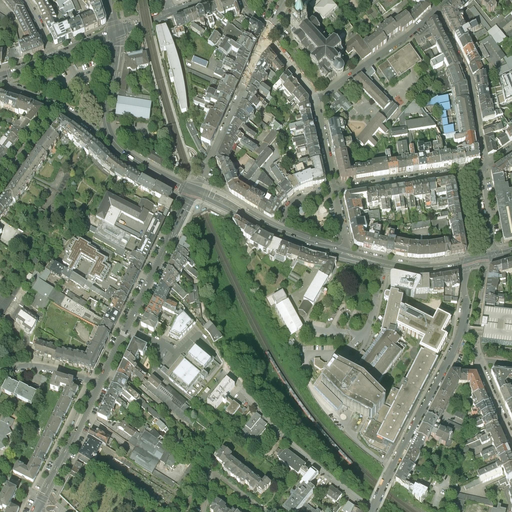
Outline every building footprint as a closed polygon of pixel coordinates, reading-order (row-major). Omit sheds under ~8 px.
[(1,0),(14,14),(24,8),(16,0),(1,0)] [(50,9),(46,0),(32,0),(36,5),(37,7),(38,6),(41,13),(50,9)] [(58,0),(56,1),(58,5),(60,9),(63,7),(62,5),(68,0),(58,0)] [(70,0),(68,0),(62,5),(63,7),(64,8),(66,12),(74,8),(71,1),(70,0)] [(70,0),(71,1),(74,8),(76,11),(81,9),(77,0),(70,0)] [(224,15),(228,14),(238,10),(234,0),(231,0),(223,3),(220,4),(224,15)] [(308,0),(293,0),(302,10),(308,4),(311,2),(308,0)] [(308,0),(311,2),(308,4),(309,5),(309,6),(311,8),(313,10),(313,9),(314,10),(314,11),(323,21),(337,8),(328,0),(325,0),(321,4),(320,3),(320,2),(320,1),(321,1),(320,0),(308,0)] [(361,0),(375,19),(382,14),(373,3),(371,0),(361,0)] [(378,0),(386,11),(400,0),(378,0)] [(466,29),(458,12),(462,8),(459,3),(455,0),(452,0),(442,10),(451,27),(455,35),(461,32),(466,29)] [(455,0),(459,3),(462,8),(471,0),(455,0)] [(489,0),(484,0),(482,2),(482,3),(490,13),(496,8),(492,3),(489,0)] [(430,6),(429,2),(424,5),(419,4),(415,8),(413,9),(413,10),(410,13),(411,13),(408,16),(413,22),(422,14),(430,6)] [(103,10),(102,4),(93,6),(91,6),(89,7),(93,14),(92,14),(98,26),(100,25),(101,25),(102,26),(104,25),(105,25),(105,24),(106,24),(106,23),(106,22),(106,21),(106,20),(104,12),(103,10)] [(217,5),(215,6),(219,16),(221,18),(224,17),(224,15),(220,4),(217,5)] [(58,5),(52,8),(56,19),(57,22),(58,22),(62,14),(60,9),(58,5)] [(223,19),(221,18),(219,16),(215,6),(213,7),(211,7),(208,8),(212,18),(215,18),(216,19),(222,23),(221,24),(222,25),(220,28),(224,30),(228,23),(225,21),(223,19)] [(492,29),(473,6),(470,9),(473,13),(480,22),(484,29),(487,33),(492,29)] [(473,13),(470,9),(469,7),(464,11),(471,20),(474,25),(475,24),(480,22),(473,13)] [(14,14),(20,26),(30,22),(24,8),(14,14)] [(41,13),(47,26),(53,23),(52,21),(56,19),(52,8),(50,9),(41,13)] [(202,10),(205,20),(207,19),(210,27),(215,26),(212,18),(208,8),(207,9),(202,10)] [(203,21),(205,20),(202,10),(199,11),(196,12),(200,23),(200,25),(203,27),(205,26),(203,21)] [(238,13),(238,10),(228,14),(229,15),(230,19),(240,16),(238,13)] [(196,25),(200,23),(196,12),(193,13),(190,14),(194,25),(196,25)] [(10,20),(0,13),(0,20),(7,25),(10,20)] [(393,21),(392,22),(398,30),(399,29),(400,29),(401,31),(405,28),(406,27),(413,22),(408,16),(405,13),(399,18),(398,17),(393,21)] [(56,30),(67,25),(62,14),(58,22),(55,27),(56,30)] [(92,14),(80,20),(85,32),(91,29),(98,26),(92,14)] [(194,25),(190,14),(187,15),(184,16),(188,27),(188,28),(191,26),(194,25)] [(511,19),(511,15),(510,14),(496,26),(499,30),(511,19)] [(176,26),(177,30),(175,30),(176,37),(180,36),(183,35),(185,34),(184,32),(183,29),(184,28),(188,27),(184,16),(174,20),(176,26)] [(249,26),(252,21),(244,17),(241,22),(249,26)] [(343,73),(343,72),(343,71),(343,70),(343,69),(343,68),(342,67),(340,65),(342,64),(342,63),(343,63),(343,62),(343,61),(342,61),(343,60),(343,59),(342,59),(340,57),(343,54),(341,51),(341,50),(340,50),(341,49),(340,48),(340,49),(334,43),(335,42),(334,41),(333,42),(333,41),(332,41),(330,38),(327,40),(325,38),(326,37),(325,37),(324,37),(322,34),(322,33),(321,33),(320,31),(320,30),(319,30),(320,29),(319,29),(317,27),(313,23),(314,22),(313,21),(312,22),(312,21),(311,22),(312,23),(310,24),(306,19),(305,20),(305,19),(304,19),(303,20),(303,21),(299,18),(297,20),(297,19),(294,22),(292,24),(290,26),(294,30),(293,30),(292,30),(291,30),(291,31),(291,32),(291,33),(295,37),(294,39),(293,38),(292,38),(293,39),(292,40),(293,41),(294,40),(299,47),(298,47),(299,48),(300,47),(301,48),(303,49),(303,50),(304,50),(306,53),(307,54),(309,56),(307,58),(310,61),(309,61),(310,62),(309,63),(310,64),(311,63),(316,69),(316,70),(317,71),(317,70),(318,71),(320,73),(319,74),(321,76),(321,78),(322,78),(323,79),(325,81),(328,79),(330,81),(336,76),(334,74),(335,75),(336,75),(337,76),(338,76),(339,76),(340,76),(341,75),(342,74),(343,73)] [(434,18),(427,25),(424,27),(422,30),(420,32),(419,33),(416,35),(415,37),(414,37),(419,44),(423,51),(430,48),(431,47),(428,40),(433,37),(436,44),(441,42),(446,39),(436,19),(434,18)] [(67,26),(73,37),(74,37),(85,32),(80,20),(75,22),(73,23),(69,25),(67,26)] [(380,26),(377,29),(386,40),(392,35),(398,30),(392,22),(391,20),(387,23),(387,22),(383,24),(384,25),(381,27),(380,26)] [(249,35),(247,37),(256,42),(258,39),(259,38),(260,35),(264,28),(258,25),(252,21),(249,26),(251,27),(249,31),(250,32),(249,35)] [(38,37),(30,22),(20,26),(25,35),(28,34),(31,40),(38,37)] [(243,27),(234,22),(232,26),(235,28),(235,29),(240,32),(241,30),(243,27)] [(73,37),(67,26),(67,25),(56,30),(55,27),(53,23),(47,26),(51,36),(55,45),(58,44),(58,45),(65,42),(64,41),(73,37)] [(232,26),(228,23),(224,30),(220,28),(219,28),(215,34),(221,38),(223,39),(225,41),(233,46),(237,49),(246,36),(241,33),(240,32),(235,29),(235,28),(232,26)] [(458,42),(468,37),(466,34),(468,33),(469,34),(478,29),(475,24),(474,25),(466,29),(461,32),(455,35),(456,38),(458,42)] [(194,25),(191,26),(192,28),(191,30),(200,36),(202,33),(195,28),(194,25)] [(195,28),(202,33),(204,34),(207,31),(198,26),(198,25),(197,26),(196,25),(194,25),(195,28)] [(492,29),(487,33),(490,36),(497,45),(507,39),(503,35),(499,30),(496,26),(492,29)] [(164,51),(167,50),(174,48),(170,38),(176,37),(175,30),(168,32),(166,28),(165,28),(158,29),(156,30),(161,52),(163,51),(164,51)] [(367,40),(363,42),(368,49),(371,53),(379,48),(387,42),(386,40),(377,29),(379,31),(375,34),(376,35),(368,41),(367,40)] [(484,29),(473,34),(474,36),(475,36),(476,38),(487,33),(484,29)] [(511,29),(503,35),(507,39),(511,36),(511,29)] [(208,44),(214,48),(221,38),(215,34),(208,44)] [(237,49),(241,51),(246,55),(250,57),(253,50),(257,43),(256,42),(247,37),(246,36),(237,49)] [(362,60),(371,53),(368,49),(363,42),(358,36),(343,47),(348,54),(353,51),(354,50),(355,52),(362,60)] [(497,45),(490,36),(477,44),(479,48),(484,58),(489,56),(483,45),(488,42),(501,60),(504,59),(505,58),(497,45)] [(31,40),(29,41),(33,54),(35,53),(44,50),(40,42),(38,37),(31,40)] [(463,52),(472,47),(470,43),(472,42),(471,41),(470,41),(468,37),(458,42),(460,47),(463,52)] [(450,47),(446,39),(441,42),(436,44),(443,58),(443,57),(453,52),(450,47)] [(19,44),(20,47),(22,57),(27,56),(33,54),(29,41),(19,44)] [(231,50),(233,46),(225,41),(218,50),(223,54),(227,56),(231,50)] [(387,61),(378,67),(382,73),(388,82),(397,76),(398,77),(410,69),(419,63),(421,61),(409,44),(386,61),(387,61)] [(466,60),(476,55),(473,49),(474,48),(474,50),(479,48),(477,44),(472,47),(463,52),(464,55),(466,60)] [(11,50),(8,51),(10,56),(8,56),(9,61),(17,59),(22,57),(20,47),(11,50)] [(178,60),(174,48),(167,50),(166,51),(167,56),(169,64),(171,72),(172,74),(170,74),(169,74),(171,82),(174,81),(175,85),(182,112),(187,111),(187,103),(186,94),(184,83),(181,71),(178,60)] [(436,61),(430,48),(423,51),(430,64),(436,61)] [(241,51),(239,54),(236,61),(237,62),(246,66),(248,61),(250,57),(246,55),(241,51)] [(453,52),(443,57),(445,61),(449,70),(459,66),(457,62),(453,52)] [(268,69),(272,65),(276,61),(269,53),(267,54),(266,55),(265,56),(264,57),(263,58),(262,59),(262,60),(261,61),(260,63),(268,69)] [(227,61),(229,57),(227,56),(223,54),(219,62),(224,64),(226,61),(227,61)] [(124,68),(119,91),(131,94),(132,89),(129,88),(129,87),(130,86),(130,84),(132,72),(133,72),(134,72),(135,72),(135,71),(136,71),(136,70),(136,69),(148,66),(146,55),(125,59),(126,64),(124,64),(124,68)] [(469,65),(479,61),(480,60),(478,57),(477,58),(476,55),(466,60),(468,62),(469,65)] [(443,62),(445,61),(443,57),(443,58),(436,61),(430,64),(433,69),(443,64),(443,63),(443,62)] [(206,68),(208,63),(194,58),(192,63),(206,68)] [(284,70),(277,63),(276,61),(272,65),(275,69),(279,74),(284,70)] [(479,61),(469,65),(471,70),(473,74),(475,74),(478,72),(483,70),(479,61)] [(219,62),(216,68),(221,71),(222,68),(224,64),(219,62)] [(234,68),(243,72),(245,70),(246,66),(237,62),(235,66),(234,68)] [(258,67),(256,71),(264,77),(268,71),(269,73),(271,75),(270,76),(274,79),(277,76),(272,72),(268,69),(260,63),(258,67)] [(507,65),(493,71),(495,77),(510,71),(507,65)] [(459,66),(449,70),(446,71),(453,89),(466,85),(464,79),(459,66)] [(229,81),(230,79),(228,78),(229,77),(226,75),(223,74),(223,72),(221,71),(216,68),(214,74),(225,79),(228,81),(228,80),(229,81)] [(231,75),(240,79),(242,76),(243,72),(234,68),(233,71),(231,75)] [(204,76),(186,69),(188,76),(202,82),(204,76)] [(375,104),(383,112),(379,116),(378,115),(356,141),(363,147),(368,142),(374,148),(377,144),(370,139),(379,130),(385,135),(388,132),(381,126),(385,122),(386,122),(398,108),(394,105),(386,97),(387,96),(384,93),(383,94),(372,82),(369,79),(375,73),(371,69),(363,77),(361,75),(354,82),(375,104)] [(255,74),(253,77),(263,84),(264,84),(268,79),(264,77),(256,71),(255,74)] [(271,82),(274,79),(270,76),(271,75),(269,73),(268,71),(264,77),(268,79),(271,82)] [(451,90),(453,89),(446,71),(436,75),(439,94),(451,90)] [(477,92),(488,89),(485,72),(474,77),(475,84),(477,92)] [(503,91),(502,91),(503,96),(505,102),(511,99),(511,74),(503,78),(507,89),(504,90),(503,91)] [(239,82),(240,79),(231,75),(231,76),(230,79),(229,81),(238,85),(239,82)] [(283,79),(273,90),(275,92),(281,86),(282,85),(284,88),(292,80),(292,79),(288,75),(283,79)] [(204,76),(202,82),(210,85),(212,80),(204,76)] [(261,86),(263,84),(253,77),(252,80),(251,83),(268,96),(271,93),(263,87),(261,87),(261,86)] [(223,84),(221,89),(234,95),(235,90),(237,87),(238,85),(229,81),(228,80),(228,81),(226,85),(223,84)] [(300,89),(292,80),(284,88),(282,89),(285,91),(284,92),(288,96),(289,96),(291,98),(300,89)] [(250,85),(249,88),(257,94),(259,92),(260,92),(259,94),(267,100),(267,99),(269,97),(268,96),(251,83),(250,85)] [(472,118),(466,85),(453,89),(451,90),(460,133),(460,136),(461,138),(475,135),(475,134),(472,118)] [(218,96),(221,89),(215,87),(212,94),(218,96)] [(502,87),(477,92),(479,101),(503,96),(502,91),(503,91),(502,87)] [(246,94),(260,105),(265,109),(268,106),(264,103),(257,97),(255,96),(257,95),(257,94),(249,88),(247,92),(246,94)] [(221,89),(218,96),(231,101),(232,98),(234,95),(221,89)] [(297,101),(299,103),(306,96),(300,89),(291,98),(287,102),(289,104),(290,105),(292,103),(291,103),(293,100),(294,100),(295,101),(296,100),(297,101)] [(131,94),(119,91),(119,95),(118,98),(116,115),(115,123),(122,124),(124,124),(125,116),(149,119),(151,103),(127,100),(128,96),(132,97),(132,94),(131,94)] [(332,96),(336,101),(330,107),(335,113),(342,107),(346,112),(352,106),(338,91),(332,96)] [(231,101),(218,96),(212,94),(208,92),(206,98),(207,98),(228,107),(229,104),(231,101)] [(0,105),(2,106),(5,107),(8,97),(0,94),(0,105)] [(242,103),(251,110),(254,112),(260,105),(246,94),(244,98),(242,103)] [(308,99),(306,96),(299,103),(300,104),(298,106),(299,107),(302,106),(302,107),(307,102),(308,102),(308,101),(308,100),(308,99)] [(20,100),(8,97),(5,107),(4,108),(13,111),(12,112),(15,113),(20,100)] [(445,135),(446,140),(453,139),(461,138),(460,136),(460,133),(454,134),(453,126),(448,127),(445,112),(450,112),(447,97),(433,100),(419,108),(420,109),(439,106),(444,135),(445,135)] [(215,110),(216,107),(205,103),(204,103),(200,101),(196,100),(193,98),(193,104),(204,108),(205,106),(215,110)] [(217,107),(226,111),(227,109),(228,107),(207,98),(207,99),(206,102),(205,102),(204,103),(205,103),(216,107),(217,107)] [(490,103),(489,99),(484,100),(479,101),(480,104),(480,108),(486,107),(492,106),(492,102),(490,103)] [(31,104),(20,100),(15,113),(18,114),(19,113),(27,116),(28,114),(31,104)] [(399,119),(401,130),(406,129),(405,123),(411,122),(409,114),(418,112),(424,119),(425,120),(428,118),(427,118),(420,109),(419,108),(414,101),(399,119)] [(298,113),(296,115),(310,112),(307,102),(302,107),(302,106),(299,107),(295,110),(298,113)] [(246,118),(249,121),(254,115),(250,112),(251,110),(242,103),(240,107),(238,113),(241,115),(246,118)] [(40,108),(31,104),(28,114),(32,115),(25,123),(31,125),(37,117),(38,115),(39,115),(41,113),(40,108)] [(481,112),(482,114),(487,113),(493,112),(492,106),(486,107),(480,108),(481,112)] [(219,116),(223,118),(224,115),(226,111),(217,107),(214,113),(213,112),(213,111),(205,108),(204,112),(211,114),(213,115),(219,116)] [(482,118),(483,122),(503,116),(499,111),(493,112),(487,113),(482,114),(482,118)] [(311,118),(310,112),(296,115),(295,116),(296,122),(302,120),(311,118)] [(234,121),(243,127),(244,129),(246,126),(247,127),(248,124),(249,121),(246,118),(241,115),(238,113),(236,116),(234,121)] [(219,126),(223,118),(219,116),(213,115),(211,114),(204,130),(216,134),(219,126)] [(293,130),(295,129),(313,125),(311,118),(302,120),(303,125),(302,125),(301,124),(291,126),(289,127),(290,130),(293,130)] [(405,123),(406,129),(407,132),(410,131),(435,128),(428,118),(425,120),(420,121),(411,122),(405,123)] [(62,119),(51,132),(56,136),(57,134),(58,135),(60,134),(59,133),(60,132),(62,133),(63,132),(66,134),(73,126),(62,119)] [(14,129),(24,133),(31,125),(25,123),(17,120),(14,129)] [(231,127),(230,129),(238,135),(239,133),(242,130),(243,127),(234,121),(233,124),(231,127)] [(261,121),(256,127),(261,131),(266,126),(261,121)] [(271,124),(268,127),(273,131),(276,134),(282,127),(275,121),(272,124),(271,124)] [(328,125),(332,142),(342,140),(340,132),(344,132),(343,124),(342,123),(341,123),(340,123),(339,123),(328,125)] [(192,139),(195,137),(198,135),(194,127),(193,124),(187,125),(186,126),(186,128),(192,139)] [(497,126),(482,131),(484,137),(492,135),(503,131),(501,124),(497,126)] [(314,132),(313,125),(295,129),(296,133),(303,132),(303,130),(304,130),(305,134),(314,132)] [(78,143),(81,145),(88,137),(84,134),(76,128),(73,126),(66,134),(69,137),(68,138),(71,140),(71,141),(73,139),(74,140),(74,141),(75,142),(74,143),(77,145),(78,143)] [(243,127),(242,130),(242,131),(244,132),(244,133),(254,140),(257,137),(244,129),(243,127)] [(14,129),(10,134),(19,141),(24,133),(14,129)] [(213,140),(216,134),(204,130),(202,129),(201,133),(206,135),(205,137),(203,137),(201,141),(209,145),(210,146),(213,140)] [(226,139),(234,145),(237,141),(240,143),(241,143),(243,139),(244,139),(238,135),(230,129),(227,136),(226,139)] [(407,136),(407,132),(406,129),(401,130),(391,132),(391,134),(392,138),(407,136)] [(273,131),(272,132),(263,143),(264,144),(269,147),(278,136),(276,134),(273,131)] [(407,136),(411,161),(416,160),(415,158),(413,149),(412,149),(411,145),(412,145),(410,131),(407,132),(407,136)] [(51,132),(37,149),(46,156),(59,139),(56,136),(51,132)] [(295,145),(306,142),(316,140),(314,132),(305,134),(304,135),(305,139),(303,140),(303,138),(292,141),(293,145),(295,145)] [(19,141),(10,134),(9,134),(4,140),(14,147),(19,141)] [(69,137),(66,134),(61,141),(63,145),(65,147),(71,140),(68,138),(69,137)] [(475,135),(461,138),(453,139),(454,143),(463,141),(464,140),(464,143),(464,144),(464,146),(465,146),(465,148),(464,149),(465,153),(477,149),(475,135)] [(492,135),(484,137),(488,155),(492,154),(497,153),(496,152),(494,144),(494,141),(493,139),(492,135)] [(504,135),(494,141),(494,144),(498,143),(501,148),(509,143),(505,136),(504,135)] [(98,145),(88,137),(81,145),(83,147),(83,148),(86,151),(85,153),(88,156),(91,153),(98,145)] [(195,137),(192,139),(199,152),(204,157),(205,153),(202,150),(195,137)] [(217,158),(216,160),(226,164),(227,162),(234,145),(226,139),(223,145),(221,150),(217,158)] [(243,139),(241,143),(250,149),(260,157),(263,153),(259,150),(243,139)] [(4,140),(0,145),(2,146),(0,147),(0,148),(8,154),(14,147),(4,140)] [(307,146),(307,150),(318,147),(316,140),(306,142),(307,146)] [(332,142),(333,149),(352,145),(351,141),(343,143),(342,140),(332,142)] [(441,167),(451,166),(449,155),(449,154),(446,155),(446,154),(443,155),(442,155),(443,154),(441,144),(439,140),(436,140),(436,142),(437,145),(441,167)] [(305,147),(307,146),(306,142),(295,145),(296,149),(295,149),(296,152),(302,151),(301,148),(305,147)] [(269,147),(264,144),(259,150),(263,153),(267,149),(269,147)] [(112,159),(98,145),(91,153),(94,157),(93,158),(96,160),(97,159),(98,161),(98,162),(100,164),(101,164),(105,167),(112,159)] [(352,149),(352,145),(333,149),(335,156),(345,153),(344,151),(352,149)] [(441,167),(437,145),(433,145),(434,157),(432,157),(434,168),(441,167)] [(427,169),(423,148),(423,146),(417,147),(418,152),(418,153),(419,156),(420,156),(420,158),(417,158),(417,160),(419,170),(427,169)] [(427,169),(434,168),(432,157),(429,157),(428,151),(431,151),(430,146),(423,148),(427,169)] [(308,152),(309,157),(319,155),(318,147),(307,150),(308,152)] [(8,154),(0,148),(0,155),(5,159),(8,154)] [(10,188),(5,194),(13,200),(15,202),(32,177),(48,157),(46,156),(37,149),(35,153),(27,164),(22,170),(18,176),(10,188)] [(259,168),(259,169),(272,154),(267,149),(263,153),(260,157),(256,163),(255,164),(259,168)] [(479,160),(477,149),(465,153),(463,153),(465,164),(478,162),(479,160)] [(242,150),(238,154),(242,158),(246,153),(242,150)] [(151,152),(147,159),(161,166),(165,159),(151,152)] [(335,156),(338,169),(349,167),(346,153),(345,153),(335,156)] [(452,155),(449,155),(451,166),(465,164),(463,153),(454,156),(454,155),(453,156),(452,155)] [(398,174),(396,163),(396,160),(393,160),(393,164),(391,164),(390,154),(385,154),(386,163),(388,175),(398,174)] [(310,161),(310,164),(321,162),(319,155),(309,157),(310,161)] [(121,166),(112,159),(105,167),(112,172),(110,175),(115,177),(121,166)] [(251,159),(242,171),(244,172),(247,175),(255,164),(256,163),(251,159)] [(276,168),(286,184),(290,181),(286,175),(286,174),(284,171),(283,171),(280,166),(282,164),(281,159),(274,164),(276,168)] [(220,168),(222,173),(232,169),(231,167),(226,164),(216,160),(220,168)] [(413,171),(411,161),(409,161),(404,162),(406,172),(413,171)] [(315,175),(311,176),(313,186),(318,185),(324,184),(325,183),(325,182),(321,162),(310,164),(307,165),(308,168),(311,167),(312,170),(312,171),(314,170),(315,175)] [(398,174),(406,172),(404,162),(401,162),(396,163),(398,174)] [(381,176),(388,175),(386,163),(372,165),(372,167),(374,177),(381,176)] [(491,172),(492,180),(506,177),(507,177),(507,174),(508,174),(509,176),(510,176),(511,175),(511,174),(507,168),(504,163),(493,171),(491,172)] [(255,164),(247,175),(251,178),(259,168),(255,164)] [(121,166),(115,177),(122,181),(124,180),(129,171),(121,166)] [(350,172),(349,167),(338,169),(340,180),(343,182),(352,180),(356,180),(355,171),(350,172)] [(367,178),(374,177),(372,167),(355,170),(355,171),(356,180),(367,178)] [(286,184),(276,168),(272,171),(274,176),(275,176),(277,179),(278,179),(281,184),(283,184),(283,186),(286,184)] [(223,176),(225,180),(235,176),(233,171),(232,169),(222,173),(223,176)] [(240,170),(235,176),(225,180),(226,184),(228,187),(238,183),(237,180),(244,172),(242,171),(240,170)] [(57,191),(46,213),(52,216),(62,194),(72,175),(67,171),(57,191)] [(143,179),(129,171),(124,180),(138,188),(143,179)] [(262,172),(257,181),(270,188),(273,184),(262,172)] [(251,178),(247,175),(241,181),(245,185),(252,178),(251,178)] [(511,184),(507,185),(494,187),(495,198),(502,232),(504,244),(511,241),(511,175),(510,176),(511,184)] [(307,188),(313,186),(311,176),(303,177),(302,178),(300,179),(295,181),(300,190),(307,188)] [(492,180),(494,187),(507,185),(506,181),(506,177),(492,180)] [(157,187),(143,179),(138,188),(152,196),(157,187)] [(300,190),(295,181),(294,180),(291,182),(290,181),(286,184),(294,194),(300,190)] [(434,183),(435,188),(440,187),(441,191),(456,189),(455,183),(452,181),(442,182),(434,183)] [(239,185),(238,183),(228,187),(230,192),(232,194),(240,199),(245,202),(250,192),(239,185)] [(434,183),(427,184),(431,205),(435,205),(434,204),(433,195),(434,194),(436,194),(436,192),(435,188),(434,183)] [(294,194),(286,184),(283,186),(279,189),(278,190),(279,191),(287,199),(288,199),(294,194)] [(420,185),(422,199),(425,199),(426,208),(431,208),(431,207),(431,205),(427,184),(420,185)] [(420,185),(412,187),(415,210),(415,211),(421,210),(420,207),(420,208),(418,200),(422,199),(420,185)] [(172,195),(157,187),(152,196),(160,200),(163,201),(168,203),(172,195)] [(404,188),(406,198),(406,199),(410,199),(410,200),(409,200),(411,211),(415,210),(412,187),(404,188)] [(404,188),(397,189),(400,210),(405,210),(403,199),(406,198),(404,188)] [(396,211),(400,210),(397,189),(390,190),(392,201),(395,200),(396,211)] [(456,189),(441,191),(436,192),(436,194),(436,196),(446,194),(446,197),(457,196),(456,192),(456,189)] [(256,209),(258,209),(263,201),(265,197),(263,196),(252,190),(250,192),(245,202),(251,206),(256,209)] [(383,191),(386,212),(391,212),(389,201),(392,201),(390,190),(387,190),(383,191)] [(276,213),(281,206),(284,202),(287,199),(279,191),(276,194),(279,198),(275,202),(271,200),(264,213),(271,218),(274,217),(276,213)] [(383,191),(376,192),(378,204),(381,203),(382,212),(386,212),(383,191)] [(376,192),(366,193),(367,199),(368,207),(378,206),(378,204),(376,192)] [(344,199),(346,206),(360,203),(360,202),(362,202),(361,199),(367,199),(366,193),(355,195),(346,196),(344,199)] [(5,194),(0,201),(0,208),(5,212),(13,200),(5,194)] [(108,196),(96,220),(102,223),(114,229),(116,224),(118,221),(121,215),(124,216),(138,223),(144,212),(138,209),(137,211),(108,196)] [(457,199),(457,196),(446,197),(447,200),(437,202),(438,203),(438,206),(458,203),(457,199)] [(264,213),(271,200),(267,198),(265,202),(263,201),(258,209),(262,212),(264,213)] [(138,209),(144,212),(149,214),(150,215),(153,207),(142,201),(138,209)] [(159,209),(160,210),(169,214),(173,206),(169,204),(168,203),(163,201),(160,205),(159,209)] [(362,213),(360,203),(346,206),(348,216),(362,213)] [(458,205),(458,203),(438,206),(437,206),(438,209),(438,210),(445,209),(448,207),(448,210),(448,211),(449,211),(459,209),(458,205)] [(46,211),(40,209),(37,214),(43,217),(46,211)] [(441,219),(449,218),(460,216),(460,212),(459,209),(449,211),(450,214),(449,214),(446,214),(440,215),(441,219)] [(160,210),(156,218),(165,222),(167,218),(169,214),(160,210)] [(350,225),(361,223),(360,220),(360,217),(369,215),(369,213),(369,211),(362,213),(348,216),(350,225)] [(369,215),(370,221),(372,220),(380,222),(380,220),(379,211),(369,213),(369,215)] [(144,225),(149,214),(144,212),(138,223),(139,223),(144,225)] [(461,222),(460,216),(449,218),(450,228),(452,228),(462,226),(461,222)] [(155,217),(149,230),(159,235),(162,228),(165,222),(156,218),(155,217)] [(449,218),(441,219),(433,221),(432,221),(432,225),(433,231),(435,231),(450,228),(449,218)] [(244,235),(249,227),(235,219),(233,222),(238,232),(239,231),(240,231),(240,232),(244,235)] [(430,225),(430,221),(425,222),(424,222),(413,224),(412,230),(430,227),(430,225)] [(350,225),(352,233),(362,231),(366,230),(364,222),(361,223),(350,225)] [(97,231),(95,236),(124,251),(131,237),(126,235),(114,229),(102,223),(97,231)] [(139,235),(116,224),(114,229),(126,235),(131,237),(137,240),(139,235)] [(462,226),(452,228),(454,240),(455,240),(459,239),(459,241),(464,240),(463,232),(462,226)] [(252,241),(259,233),(249,227),(244,235),(244,236),(250,239),(249,239),(252,241)] [(366,248),(371,250),(376,228),(371,229),(369,238),(366,237),(364,248),(366,248)] [(374,250),(379,251),(382,238),(379,238),(381,229),(376,228),(371,250),(374,250)] [(156,241),(159,235),(149,230),(143,243),(152,248),(156,241)] [(364,237),(362,231),(352,233),(355,245),(356,245),(357,246),(364,248),(366,237),(364,237)] [(385,239),(382,238),(379,251),(383,252),(386,253),(390,234),(390,233),(386,232),(385,239)] [(254,245),(259,248),(268,237),(259,233),(252,241),(248,245),(246,247),(246,248),(248,252),(248,251),(250,253),(252,250),(251,249),(254,245)] [(388,253),(393,255),(396,241),(393,241),(394,235),(390,234),(386,253),(388,253)] [(124,251),(95,236),(93,240),(116,252),(115,255),(122,259),(126,252),(124,251)] [(267,252),(268,251),(270,248),(274,240),(268,237),(259,248),(267,252)] [(455,243),(449,244),(451,255),(464,253),(466,251),(464,240),(459,241),(459,239),(455,240),(455,243)] [(98,282),(102,284),(111,268),(105,265),(108,261),(99,255),(96,253),(97,252),(91,248),(91,247),(78,240),(77,243),(74,242),(66,256),(68,257),(63,266),(70,269),(68,273),(72,276),(74,271),(75,272),(82,260),(94,267),(84,283),(87,285),(92,288),(94,285),(96,282),(96,281),(98,282)] [(183,240),(179,249),(187,256),(191,251),(187,242),(183,240)] [(273,260),(276,256),(279,252),(282,243),(274,240),(270,248),(268,251),(271,253),(272,252),(274,253),(273,254),(272,255),(270,257),(273,260)] [(408,258),(410,245),(396,241),(393,255),(399,256),(408,258)] [(444,256),(451,255),(449,244),(448,242),(442,243),(444,256)] [(152,248),(143,243),(136,257),(146,261),(152,248)] [(285,260),(287,257),(288,255),(291,247),(282,243),(279,252),(276,256),(285,260)] [(442,243),(427,245),(429,259),(438,257),(444,256),(442,243)] [(415,259),(417,259),(419,245),(415,245),(410,245),(408,258),(412,258),(415,259)] [(423,259),(429,259),(427,245),(419,245),(417,259),(423,259)] [(293,268),(298,260),(301,251),(292,247),(291,247),(288,255),(287,257),(291,259),(291,258),(295,259),(294,260),(293,261),(289,266),(293,268)] [(179,249),(176,255),(187,264),(192,268),(194,266),(194,264),(193,263),(194,261),(187,256),(179,249)] [(314,266),(319,267),(322,268),(324,258),(322,258),(316,256),(316,258),(313,257),(312,256),(311,256),(310,256),(308,255),(308,254),(301,251),(298,260),(305,263),(304,264),(309,266),(314,268),(314,266)] [(126,261),(131,263),(133,264),(142,268),(146,261),(136,257),(129,254),(126,261)] [(176,255),(172,263),(181,271),(184,269),(187,264),(176,255)] [(320,272),(319,275),(328,280),(331,275),(333,267),(334,262),(324,260),(324,258),(322,268),(321,269),(323,270),(321,272),(320,272)] [(139,276),(142,268),(133,264),(131,263),(129,267),(123,263),(121,267),(123,268),(130,271),(139,276)] [(172,263),(169,269),(177,277),(182,272),(181,271),(172,263)] [(52,264),(46,273),(51,276),(68,285),(70,283),(73,277),(72,276),(68,273),(61,270),(52,264)] [(199,274),(192,268),(187,264),(184,269),(186,271),(187,270),(197,278),(199,275),(199,274)] [(123,286),(123,285),(125,280),(123,279),(122,280),(116,277),(117,276),(116,276),(117,273),(119,274),(120,273),(118,272),(119,270),(120,268),(122,270),(123,268),(121,267),(117,265),(110,279),(114,281),(123,286)] [(501,265),(490,267),(489,277),(502,278),(501,265)] [(169,269),(166,275),(176,284),(180,279),(177,277),(169,269)] [(125,280),(123,285),(132,290),(136,283),(139,276),(130,271),(125,280)] [(46,273),(39,283),(45,286),(51,276),(46,273)] [(451,274),(452,285),(451,303),(457,303),(459,288),(458,275),(458,273),(451,274)] [(410,278),(396,275),(393,274),(392,275),(390,275),(390,278),(391,291),(398,293),(402,294),(414,296),(416,293),(429,292),(429,278),(410,278)] [(448,275),(442,276),(443,290),(446,289),(446,286),(452,285),(451,274),(448,275)] [(166,275),(161,286),(168,293),(172,289),(183,299),(187,295),(176,284),(166,275)] [(304,299),(313,305),(321,291),(328,280),(319,275),(304,299)] [(436,277),(429,278),(429,292),(429,294),(443,293),(443,290),(442,276),(436,277)] [(0,313),(3,316),(22,287),(16,284),(9,295),(4,291),(10,280),(5,277),(0,286),(0,313)] [(84,283),(73,277),(70,283),(83,291),(87,285),(84,283)] [(497,284),(488,281),(487,291),(496,292),(497,284)] [(38,297),(47,302),(54,292),(45,286),(39,283),(32,293),(33,293),(38,297)] [(92,288),(87,285),(83,291),(89,294),(90,292),(92,288)] [(120,292),(119,294),(127,299),(128,297),(132,290),(123,285),(123,286),(120,292)] [(161,286),(154,300),(165,306),(166,303),(166,301),(169,294),(168,293),(161,286)] [(196,286),(192,287),(193,294),(189,295),(190,304),(195,303),(198,322),(206,332),(212,326),(210,323),(206,326),(202,320),(196,286)] [(104,295),(92,288),(90,292),(102,299),(104,295)] [(278,305),(276,306),(290,333),(302,326),(288,299),(287,299),(289,298),(288,297),(288,296),(286,297),(286,296),(282,289),(272,295),(276,302),(278,305)] [(28,294),(22,303),(27,306),(28,306),(33,298),(31,296),(33,293),(32,293),(28,291),(26,294),(28,294)] [(396,327),(401,308),(402,299),(397,297),(398,295),(398,293),(391,291),(384,319),(382,320),(381,321),(380,324),(381,325),(380,329),(382,329),(381,333),(382,334),(380,336),(364,357),(353,372),(336,363),(333,367),(331,366),(327,371),(325,373),(323,375),(325,377),(321,381),(342,404),(368,418),(372,420),(385,404),(385,400),(380,394),(375,389),(404,349),(400,346),(398,344),(400,340),(397,338),(394,336),(396,327)] [(496,292),(487,291),(485,298),(503,300),(504,301),(505,297),(497,296),(496,297),(496,292)] [(50,304),(59,310),(66,299),(54,292),(47,302),(50,304)] [(127,299),(119,294),(115,302),(124,307),(127,299)] [(112,300),(104,295),(102,299),(110,303),(111,303),(111,302),(112,300)] [(44,313),(50,304),(47,302),(38,297),(31,308),(32,309),(36,311),(37,309),(44,313)] [(503,300),(485,298),(484,303),(495,305),(503,306),(503,300)] [(95,328),(100,330),(105,322),(94,317),(66,299),(59,310),(95,328)] [(313,305),(304,299),(298,309),(299,310),(298,311),(299,314),(302,316),(305,315),(306,314),(307,314),(313,305)] [(111,309),(110,310),(120,315),(120,314),(124,307),(115,302),(112,300),(111,302),(114,303),(111,309)] [(153,302),(150,307),(160,312),(162,309),(174,315),(176,311),(165,306),(154,300),(153,302)] [(167,303),(166,303),(165,306),(176,311),(178,312),(181,310),(178,307),(169,302),(167,303)] [(16,323),(23,313),(27,306),(22,303),(19,307),(11,319),(16,323)] [(495,305),(484,303),(481,326),(484,327),(484,328),(484,331),(483,332),(483,336),(482,340),(511,346),(511,312),(494,309),(495,305)] [(27,306),(23,313),(25,315),(26,314),(28,316),(32,309),(31,308),(28,306),(27,306)] [(101,312),(105,314),(108,309),(101,306),(98,310),(101,311),(101,312)] [(403,309),(401,308),(396,327),(420,340),(422,341),(418,348),(424,351),(436,358),(437,359),(441,351),(449,337),(444,335),(452,320),(437,312),(432,321),(407,308),(404,306),(403,309)] [(156,321),(160,312),(150,307),(148,312),(146,317),(156,321)] [(181,310),(178,312),(176,311),(174,315),(178,316),(178,317),(176,319),(169,334),(179,339),(197,322),(184,307),(181,310)] [(120,315),(110,310),(105,320),(105,322),(114,327),(115,325),(120,315)] [(23,313),(16,323),(24,328),(23,330),(26,332),(26,333),(27,334),(29,335),(30,336),(31,335),(34,331),(35,329),(36,329),(36,328),(37,326),(38,323),(38,322),(36,321),(28,316),(26,314),(25,315),(23,313)] [(39,314),(36,321),(38,322),(38,323),(41,325),(45,317),(39,314)] [(146,317),(141,326),(151,331),(154,332),(158,323),(156,321),(146,317)] [(105,322),(100,330),(110,335),(114,327),(105,322)] [(214,343),(223,338),(221,335),(217,331),(213,326),(212,326),(206,332),(210,335),(214,343)] [(39,329),(36,328),(36,329),(35,329),(34,331),(31,335),(30,336),(29,335),(30,344),(33,345),(36,335),(37,332),(37,333),(37,332),(39,329)] [(94,345),(93,346),(103,351),(103,349),(107,342),(110,335),(100,330),(95,328),(89,340),(95,343),(94,345)] [(147,348),(134,341),(127,356),(135,362),(139,354),(143,356),(147,348)] [(39,343),(38,343),(37,345),(36,347),(35,350),(36,351),(35,355),(43,357),(47,346),(39,343)] [(50,347),(47,346),(43,357),(55,361),(55,360),(57,352),(53,349),(53,347),(50,346),(50,347)] [(93,371),(103,351),(93,346),(92,346),(89,351),(87,354),(88,354),(87,356),(86,358),(78,355),(75,366),(93,371)] [(186,359),(181,355),(168,370),(165,374),(170,378),(169,379),(186,393),(200,377),(204,381),(206,379),(208,376),(203,373),(214,360),(196,346),(186,359)] [(61,353),(57,352),(55,360),(63,363),(63,362),(66,353),(66,352),(62,351),(61,353)] [(402,388),(400,391),(376,438),(392,446),(393,447),(436,363),(438,359),(436,359),(436,358),(424,351),(423,352),(421,351),(419,354),(405,382),(403,381),(400,387),(402,388)] [(68,354),(66,353),(63,362),(66,363),(75,366),(78,355),(69,353),(68,354)] [(137,365),(135,362),(127,356),(124,362),(144,379),(146,376),(136,367),(137,365)] [(325,373),(327,371),(325,369),(328,368),(327,365),(326,362),(325,363),(320,359),(320,357),(317,358),(314,358),(314,365),(325,373)] [(226,363),(238,378),(240,376),(228,361),(226,363)] [(128,381),(132,373),(134,374),(133,376),(141,382),(144,379),(124,362),(117,376),(128,381)] [(495,382),(499,392),(507,389),(505,384),(510,388),(511,386),(511,372),(493,370),(491,372),(495,382)] [(451,372),(448,377),(457,386),(458,384),(459,383),(467,384),(467,373),(459,372),(451,372)] [(476,373),(467,373),(467,384),(470,384),(471,385),(470,385),(470,388),(473,395),(483,391),(479,382),(476,373)] [(39,446),(30,466),(39,471),(44,461),(49,450),(54,439),(59,430),(63,420),(68,410),(73,400),(78,389),(72,386),(73,382),(63,379),(54,376),(51,390),(58,392),(60,387),(67,389),(59,405),(49,425),(39,446)] [(47,378),(42,376),(40,382),(38,388),(44,389),(46,384),(47,378)] [(112,386),(123,392),(136,403),(140,398),(129,389),(129,390),(127,391),(125,389),(128,381),(117,376),(112,386)] [(161,384),(153,377),(148,382),(157,390),(161,384)] [(457,386),(448,377),(445,383),(439,394),(450,400),(457,386)] [(141,382),(140,383),(163,403),(164,403),(182,419),(192,426),(195,421),(184,413),(157,390),(148,382),(144,379),(141,382)] [(215,410),(222,401),(223,402),(225,404),(226,403),(230,406),(225,412),(232,418),(237,411),(240,408),(234,402),(233,403),(226,397),(235,387),(227,380),(207,404),(215,410)] [(20,386),(8,381),(5,387),(2,392),(14,398),(15,397),(20,386)] [(161,384),(157,390),(184,413),(191,405),(168,386),(166,388),(161,384)] [(20,386),(15,397),(31,405),(37,394),(20,386)] [(112,386),(109,392),(120,397),(121,394),(122,395),(122,396),(129,401),(130,400),(135,405),(136,403),(123,392),(112,386)] [(387,455),(392,446),(376,438),(400,391),(393,387),(385,400),(385,404),(372,420),(368,418),(360,433),(369,446),(387,455)] [(507,389),(499,392),(502,398),(505,405),(511,402),(511,393),(510,388),(507,389)] [(487,400),(483,391),(473,395),(476,402),(474,402),(474,404),(473,405),(474,408),(488,403),(487,400)] [(117,401),(120,397),(109,392),(106,399),(115,403),(116,404),(123,410),(126,406),(120,402),(119,402),(117,401)] [(437,398),(434,404),(445,410),(450,400),(439,394),(437,398)] [(145,403),(140,398),(136,403),(142,407),(144,404),(145,403)] [(107,420),(115,403),(106,399),(98,416),(107,420)] [(489,406),(488,403),(474,408),(471,410),(472,413),(479,411),(480,414),(481,414),(491,410),(489,406)] [(164,426),(167,422),(144,404),(142,407),(155,419),(152,422),(155,425),(154,425),(166,433),(168,429),(164,426)] [(445,410),(434,404),(430,411),(427,417),(437,422),(438,422),(445,410)] [(248,408),(247,410),(242,415),(245,418),(251,410),(248,408)] [(493,414),(491,410),(481,414),(482,417),(483,421),(494,417),(493,414)] [(456,411),(453,415),(463,420),(465,415),(456,411)] [(261,418),(256,414),(245,427),(246,427),(244,430),(243,430),(239,435),(252,445),(265,429),(264,428),(266,425),(260,419),(261,418)] [(0,424),(0,450),(2,449),(5,448),(3,444),(8,441),(6,437),(12,433),(9,429),(11,427),(14,421),(4,416),(0,424)] [(437,422),(427,417),(422,427),(433,432),(435,428),(434,428),(436,425),(437,422)] [(475,425),(483,421),(482,417),(471,422),(473,426),(475,425)] [(495,420),(494,417),(483,421),(475,425),(476,428),(485,424),(487,428),(497,424),(495,420)] [(447,421),(445,426),(460,433),(462,428),(447,421)] [(133,437),(136,432),(127,425),(122,423),(120,426),(119,426),(117,428),(124,431),(133,437)] [(498,428),(497,424),(487,428),(485,429),(486,432),(479,435),(479,434),(476,436),(465,441),(466,444),(479,439),(499,431),(498,428)] [(203,433),(207,430),(204,427),(202,428),(200,425),(198,426),(203,433)] [(433,432),(422,427),(417,437),(425,441),(429,443),(431,438),(429,437),(430,436),(431,436),(433,432)] [(128,460),(133,463),(152,475),(155,470),(160,461),(165,465),(171,468),(179,455),(160,442),(162,438),(150,430),(148,428),(145,432),(143,434),(142,437),(135,448),(128,460)] [(435,428),(433,432),(448,439),(451,433),(446,431),(446,432),(440,429),(439,430),(435,428)] [(88,436),(89,437),(102,445),(106,447),(110,438),(98,432),(97,433),(97,432),(97,431),(95,430),(93,431),(93,432),(91,431),(88,436)] [(491,439),(492,442),(502,438),(501,434),(499,431),(479,439),(482,444),(488,441),(491,439)] [(128,443),(135,448),(142,437),(143,434),(140,432),(139,434),(136,432),(133,437),(128,443)] [(445,446),(448,439),(433,432),(431,436),(435,438),(434,439),(440,442),(440,443),(445,446)] [(79,455),(80,455),(93,463),(97,457),(95,456),(98,452),(102,445),(89,437),(85,443),(86,444),(83,449),(83,448),(81,452),(80,452),(79,455)] [(425,441),(417,437),(410,450),(418,454),(425,441)] [(505,443),(502,438),(492,442),(493,445),(493,446),(494,448),(495,452),(507,448),(505,443)] [(459,459),(471,455),(469,449),(482,444),(479,439),(466,444),(462,446),(459,459)] [(220,459),(226,464),(233,456),(234,454),(226,448),(220,455),(222,456),(220,459)] [(482,458),(495,452),(494,448),(473,457),(474,461),(482,458)] [(507,448),(495,452),(482,458),(483,462),(497,456),(498,459),(509,455),(508,450),(507,448)] [(306,466),(286,450),(283,453),(281,451),(277,456),(279,458),(278,459),(298,476),(300,473),(305,478),(296,489),(298,491),(283,510),(284,511),(296,511),(312,494),(315,489),(315,488),(313,487),(312,487),(311,488),(309,486),(308,485),(317,475),(318,475),(312,470),(308,474),(307,473),(307,472),(305,470),(304,471),(303,470),(306,466)] [(410,450),(404,463),(413,467),(420,455),(418,454),(410,450)] [(133,463),(128,460),(118,454),(114,459),(130,468),(133,463)] [(80,455),(78,460),(79,460),(89,466),(89,468),(92,469),(95,465),(93,463),(80,455)] [(509,455),(498,459),(501,466),(499,466),(498,464),(477,474),(479,478),(500,470),(502,469),(511,464),(511,460),(509,455)] [(227,468),(246,484),(248,482),(255,474),(233,456),(226,464),(226,465),(228,467),(227,468)] [(76,462),(70,475),(76,478),(82,466),(82,465),(76,462)] [(413,468),(413,467),(404,463),(396,478),(397,478),(406,483),(409,475),(413,468)] [(122,480),(125,475),(108,464),(105,469),(122,480)] [(191,464),(176,485),(182,489),(197,467),(191,464)] [(511,464),(502,469),(506,478),(511,475),(511,464)] [(33,483),(39,471),(30,466),(28,470),(23,468),(24,468),(18,465),(14,474),(19,476),(20,477),(21,478),(21,477),(33,483)] [(176,484),(155,470),(152,475),(173,488),(176,484)] [(500,470),(479,478),(463,485),(465,490),(502,475),(500,470)] [(265,482),(255,474),(248,482),(254,486),(253,487),(259,492),(262,488),(267,493),(274,484),(268,479),(265,482)] [(511,475),(506,478),(499,481),(500,485),(509,481),(510,485),(511,483),(511,475)] [(406,483),(397,478),(396,480),(396,481),(404,488),(408,490),(408,491),(422,503),(427,491),(419,487),(419,488),(415,486),(414,488),(410,487),(404,485),(405,484),(406,483)] [(3,509),(7,511),(10,506),(11,503),(14,496),(15,496),(17,491),(7,487),(0,502),(0,510),(2,511),(3,509)] [(342,496),(331,487),(325,494),(336,503),(342,496)] [(487,500),(452,492),(452,494),(451,497),(454,498),(464,500),(489,506),(493,507),(494,507),(490,499),(487,500)] [(314,496),(312,494),(296,511),(319,511),(317,510),(315,511),(307,505),(314,496)] [(461,511),(464,500),(454,498),(451,510),(452,510),(460,511),(461,511)] [(210,511),(211,511),(228,511),(224,508),(225,507),(217,500),(211,508),(212,509),(210,511)] [(78,503),(74,507),(78,511),(82,511),(85,509),(78,503)] [(354,507),(349,503),(342,511),(352,511),(353,510),(354,507)]
